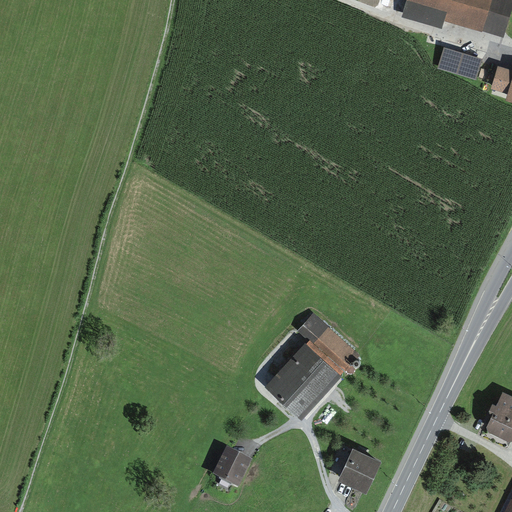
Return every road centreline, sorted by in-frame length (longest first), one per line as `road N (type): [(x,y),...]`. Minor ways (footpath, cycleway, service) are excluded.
road 1 (primary): [(391,511),(491,309)]
road 2 (track): [(246,453),(279,430),(304,426),(344,511)]
